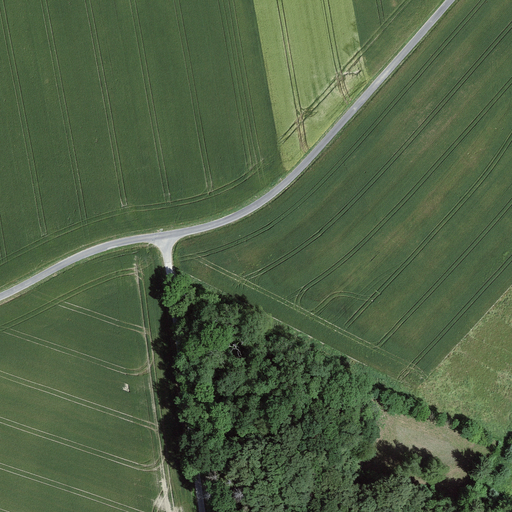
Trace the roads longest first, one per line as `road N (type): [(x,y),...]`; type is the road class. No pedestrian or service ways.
road 1 (tertiary): [(0,297),(111,247),(166,240),(249,212),(307,162),(449,0)]
road 2 (track): [(166,240),(207,511)]
